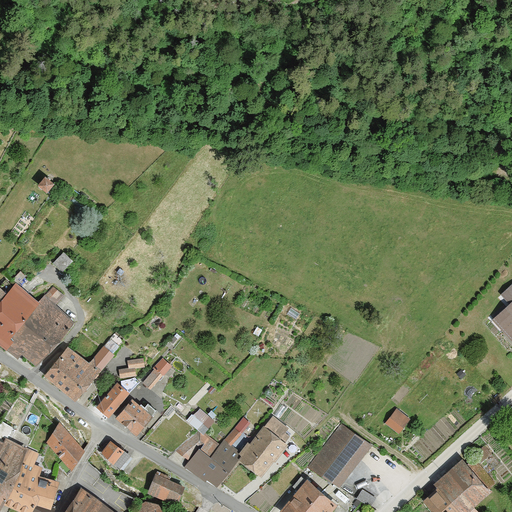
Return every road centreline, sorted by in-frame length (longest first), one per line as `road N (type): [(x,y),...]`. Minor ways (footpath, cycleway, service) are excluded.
road 1 (residential): [(387,511),(511,395)]
road 2 (residential): [(213,492),(101,425)]
road 3 (residential): [(101,425),(0,355)]
